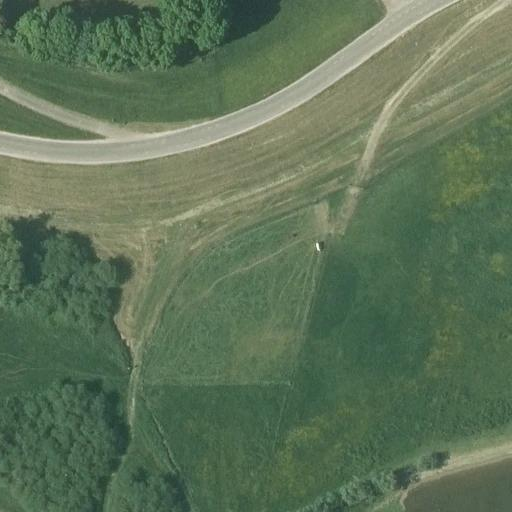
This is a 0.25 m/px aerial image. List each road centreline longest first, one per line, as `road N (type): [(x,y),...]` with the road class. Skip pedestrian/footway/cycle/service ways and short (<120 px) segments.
road 1 (unclassified): [(438,0),(287,100),(201,138),(88,154),(0,143)]
road 2 (track): [(505,0),(411,84),(356,183)]
